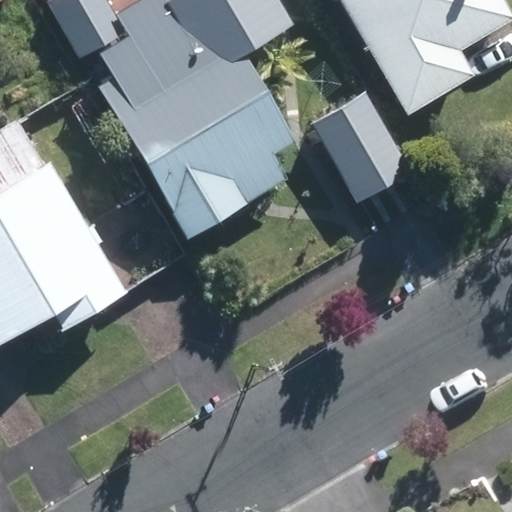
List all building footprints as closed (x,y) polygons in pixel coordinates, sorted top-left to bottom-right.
[(34,0),(64,50),(111,23),(97,0),(34,0)] [(206,0),(83,73),(174,228),(277,168),(262,142),(284,129),(208,0),(206,0)] [(326,0),(390,106),(459,64),(445,42),(499,10),(492,0),(326,0)] [(396,160),(347,77),(291,110),(340,193),(396,160)] [(22,153),(0,114),(0,318),(6,315),(16,335),(106,283),(29,149),(22,153)]
